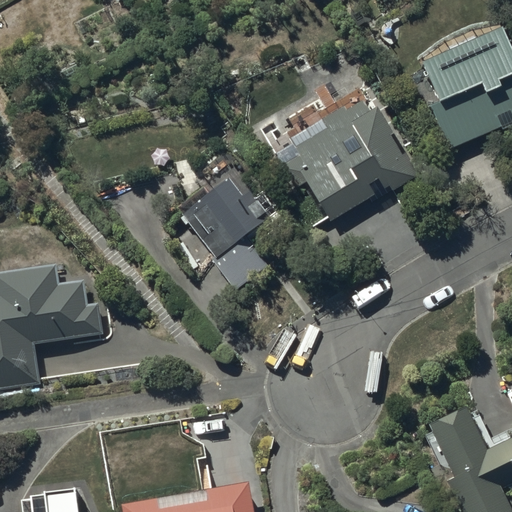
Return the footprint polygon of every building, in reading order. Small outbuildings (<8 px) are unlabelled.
[(511,56),(503,35),(420,71),(437,108),(429,111),(448,155),(511,127),(511,56)] [(334,220),(384,192),(389,189),(392,193),(417,178),(406,158),(400,161),(388,140),(391,139),(376,113),(370,116),(363,105),(346,115),(344,111),(289,143),(297,158),(281,168),(295,192),(306,185),(328,224),(334,220)] [(201,245),(215,262),(211,265),(237,294),(274,263),(254,240),(280,217),(256,190),(243,202),(228,184),(211,198),(202,188),(175,212),(189,227),(193,224),(207,240),(201,245)] [(58,268),(0,275),(0,389),(39,384),(34,345),(101,335),(97,307),(86,308),(82,283),(60,286),(58,268)] [(429,429),(454,479),(445,484),(458,511),(511,511),(511,510),(501,487),(511,481),(511,442),(485,455),(464,412),(429,429)] [(122,508),(122,511),(251,511),(247,487),(122,508)] [(21,511),(75,511),(73,494),(20,502),(21,511)]
